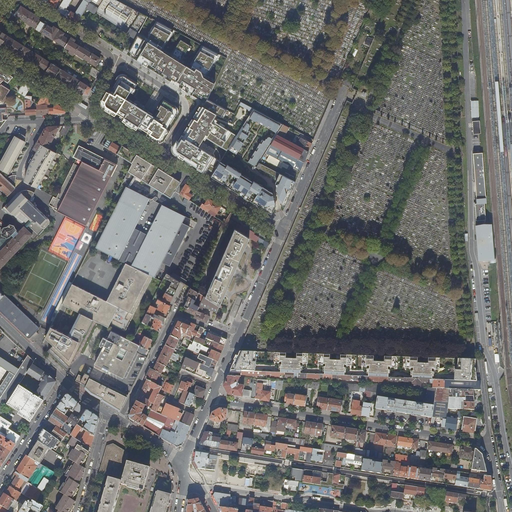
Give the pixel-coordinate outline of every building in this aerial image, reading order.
[(58,0),(48,0),(46,4),(53,8),(58,0)] [(71,0),(63,0),(57,10),(67,17),(70,12),(66,9),(71,0)] [(84,0),(77,12),(82,15),(85,10),(89,3),(84,0)] [(148,16),(117,0),(91,0),(89,3),(85,10),(94,15),(95,13),(128,32),(126,34),(135,39),(138,34),(148,16)] [(14,15),(25,22),(31,12),(21,6),(20,7),(19,7),(14,15)] [(70,12),(67,17),(77,23),(80,17),(71,11),(70,12)] [(25,22),(33,27),(39,18),(31,12),(25,22)] [(33,27),(42,32),(46,25),(43,22),(44,20),(39,18),(33,27)] [(135,39),(127,55),(205,102),(207,99),(215,82),(206,77),(219,54),(203,46),(191,67),(182,62),(192,47),(181,40),(171,55),(162,50),(174,31),(157,21),(147,38),(138,34),(135,39)] [(42,32),(53,39),(58,32),(52,29),(46,25),(42,32)] [(69,39),(63,35),(64,33),(59,30),(58,32),(53,39),(64,47),(69,39)] [(8,36),(2,46),(9,50),(15,41),(8,36)] [(372,39),(367,37),(364,44),(369,46),(372,39)] [(64,47),(75,53),(79,45),(69,39),(64,47)] [(24,46),(15,41),(9,50),(18,56),(24,46)] [(75,53),(87,61),(92,53),(79,45),(75,53)] [(33,52),(24,46),(18,56),(27,61),(33,52)] [(33,63),(37,66),(42,58),(33,52),(27,61),(32,65),(33,63)] [(101,58),(92,53),(87,61),(96,66),(101,58)] [(37,66),(43,69),(46,71),(51,63),(42,58),(37,66)] [(60,69),(51,63),(46,71),(45,73),(54,78),(60,69)] [(96,78),(100,72),(93,68),(89,74),(96,78)] [(14,78),(0,69),(0,80),(7,86),(14,78)] [(59,79),(68,84),(72,76),(60,69),(54,78),(58,80),(59,79)] [(100,105),(102,109),(159,143),(161,142),(164,141),(170,130),(167,128),(176,114),(177,110),(175,107),(163,100),(154,115),(129,99),(137,83),(125,75),(121,74),(118,76),(109,92),(106,91),(102,100),(100,105)] [(68,84),(75,89),(80,81),(72,76),(68,84)] [(88,86),(80,81),(75,89),(83,94),(88,86)] [(25,96),(29,91),(31,87),(30,87),(24,83),(18,92),(25,96)] [(0,92),(1,93),(0,95),(0,100),(3,101),(10,90),(6,88),(3,89),(2,85),(2,86),(0,84),(0,92)] [(29,91),(35,95),(37,96),(41,98),(43,95),(31,87),(29,91)] [(35,95),(29,91),(25,96),(27,98),(26,100),(30,99),(34,101),(36,103),(37,104),(41,98),(37,96),(35,99),(33,97),(35,95)] [(50,104),(52,101),(43,95),(41,98),(37,104),(36,103),(36,109),(37,109),(37,114),(65,113),(66,110),(54,102),(54,108),(50,108),(50,109),(48,109),(48,106),(49,106),(49,104),(50,104)] [(27,98),(25,96),(26,115),(37,114),(37,109),(36,109),(31,109),(30,102),(33,103),(34,101),(30,99),(26,100),(27,98)] [(214,173),(221,162),(198,148),(205,136),(228,150),(237,135),(213,122),(217,116),(223,118),(227,110),(207,99),(205,102),(203,107),(200,106),(174,148),(173,152),(177,157),(204,173),(207,168),(214,173)] [(479,101),(472,102),(472,118),(480,118),(479,101)] [(283,124),(253,109),(248,117),(277,135),(283,124)] [(480,121),(472,122),(473,135),(481,134),(480,121)] [(283,138),(289,128),(283,124),(283,125),(277,135),(283,138)] [(60,134),(65,137),(71,125),(64,126),(60,134)] [(55,136),(60,126),(48,127),(45,128),(37,142),(48,148),(53,139),(54,140),(56,136),(55,136)] [(251,132),(242,127),(237,135),(228,150),(237,155),(251,132)] [(0,164),(0,168),(9,173),(25,142),(23,141),(25,137),(20,134),(18,137),(16,136),(0,164)] [(271,145),(304,162),(309,152),(296,145),(283,138),(277,135),(271,145)] [(300,137),(296,145),(309,152),(312,143),(300,137)] [(264,156),(271,145),(262,139),(248,162),(257,167),(259,163),(264,156)] [(37,188),(56,153),(48,148),(37,142),(33,149),(38,152),(36,155),(32,164),(30,168),(32,169),(25,181),(37,188)] [(109,147),(105,144),(104,146),(117,154),(122,144),(121,144),(119,146),(112,142),(109,147)] [(144,160),(145,158),(122,144),(117,154),(132,164),(142,170),(147,162),(144,160)] [(304,162),(271,145),(266,153),(298,170),(300,171),(304,162)] [(54,209),(86,225),(111,175),(112,176),(117,165),(105,158),(104,161),(91,154),(81,149),(57,198),(54,196),(50,204),(55,207),(54,209)] [(264,156),(268,158),(288,169),(285,173),(294,178),(298,170),(266,153),(264,156)] [(483,154),(474,155),(477,204),(476,204),(477,221),(486,220),(485,203),(487,203),(483,154)] [(173,178),(147,162),(142,170),(132,164),(128,172),(131,173),(132,172),(163,191),(164,189),(165,190),(173,178)] [(227,166),(221,162),(214,173),(212,175),(219,179),(218,181),(232,189),(233,188),(245,196),(244,197),(271,214),(276,207),(276,206),(273,193),(254,181),(253,182),(241,174),(242,173),(228,165),(227,166)] [(296,182),(259,163),(257,167),(277,178),(275,183),(280,203),(281,205),(282,206),(285,207),(296,182)] [(8,196),(16,187),(15,187),(12,184),(7,179),(6,178),(0,172),(0,188),(6,194),(8,196)] [(15,177),(16,176),(17,175),(16,175),(13,175),(11,175),(9,177),(7,179),(12,184),(14,180),(15,178),(15,177)] [(188,193),(191,188),(186,184),(180,194),(190,199),(192,195),(188,193)] [(162,262),(170,266),(190,226),(182,223),(186,216),(126,186),(95,248),(126,263),(153,276),(155,277),(162,262)] [(23,190),(20,191),(30,201),(35,192),(34,192),(32,191),(30,190),(27,190),(23,190)] [(0,311),(28,338),(29,338),(30,338),(31,338),(33,335),(36,332),(39,329),(39,328),(5,294),(4,296),(0,292),(0,268),(31,237),(34,240),(50,224),(50,223),(51,222),(51,221),(51,220),(50,219),(31,200),(35,193),(35,192),(30,201),(20,191),(18,193),(17,194),(2,209),(25,226),(20,230),(18,229),(15,231),(10,226),(5,229),(3,234),(7,238),(10,235),(13,238),(0,251),(0,311)] [(215,202),(208,198),(202,208),(209,212),(215,202)] [(215,216),(221,206),(215,202),(209,212),(215,216)] [(232,219),(235,215),(231,212),(225,222),(230,225),(232,221),(231,220),(232,219)] [(232,221),(230,225),(234,228),(246,235),(252,226),(251,225),(249,224),(246,229),(232,221)] [(494,225),(477,226),(479,260),(496,259),(494,225)] [(258,237),(257,236),(253,234),(257,228),(252,226),(246,235),(249,237),(256,241),(258,237)] [(234,228),(205,297),(219,306),(249,237),(246,235),(234,228)] [(269,242),(262,239),(260,243),(267,248),(269,242)] [(120,295),(106,322),(125,332),(153,276),(126,263),(106,301),(109,302),(114,292),(120,295)] [(173,296),(180,281),(166,273),(164,277),(171,280),(168,287),(169,287),(169,288),(168,288),(165,292),(173,296)] [(489,274),(481,275),(484,321),(492,320),(489,274)] [(62,304),(72,284),(72,283),(70,282),(51,320),(53,321),(62,304)] [(78,287),(72,284),(62,304),(68,307),(78,287)] [(48,351),(63,366),(69,360),(68,358),(75,351),(76,352),(84,338),(82,338),(85,333),(86,334),(93,320),(96,314),(103,299),(78,287),(68,307),(80,313),(68,336),(57,330),(50,342),(53,345),(48,351)] [(193,303),(199,293),(190,287),(185,298),(187,300),(184,305),(183,306),(184,306),(185,310),(195,314),(199,306),(193,303)] [(105,326),(106,322),(120,295),(114,292),(109,302),(106,301),(103,299),(96,314),(93,320),(105,326)] [(165,292),(161,301),(169,305),(173,296),(165,292)] [(203,306),(217,312),(219,306),(205,297),(204,296),(199,306),(195,314),(194,317),(206,323),(210,316),(203,313),(202,315),(200,315),(202,312),(201,312),(203,306)] [(160,304),(157,309),(166,313),(170,305),(169,305),(161,301),(157,299),(156,302),(160,304)] [(166,313),(157,309),(150,305),(146,313),(151,315),(155,317),(165,322),(168,314),(166,313)] [(147,323),(151,315),(146,313),(142,322),(150,326),(157,330),(160,331),(165,322),(155,317),(153,321),(154,322),(152,325),(147,323)] [(178,321),(170,336),(179,340),(181,336),(183,336),(184,335),(186,335),(190,326),(178,321)] [(192,335),(196,336),(198,332),(194,330),(196,325),(191,323),(190,326),(186,335),(191,337),(192,335)] [(45,337),(50,342),(57,330),(50,327),(46,336),(45,337)] [(201,335),(204,329),(200,327),(198,332),(196,336),(194,342),(203,346),(206,338),(207,337),(205,337),(205,338),(203,337),(203,339),(199,338),(200,334),(201,335)] [(145,354),(147,349),(140,345),(110,330),(93,366),(94,366),(96,363),(102,367),(101,368),(107,371),(108,371),(109,370),(119,375),(129,354),(134,356),(137,350),(145,354)] [(222,337),(209,332),(207,337),(206,338),(212,341),(214,342),(224,347),(227,342),(221,339),(222,337)] [(145,335),(140,345),(147,349),(152,339),(145,335)] [(170,336),(166,345),(174,350),(179,340),(170,336)] [(199,354),(201,350),(203,346),(194,342),(184,338),(181,346),(199,354)] [(211,343),(212,341),(206,338),(203,346),(208,348),(209,347),(208,347),(210,342),(211,343)] [(210,347),(209,349),(210,349),(212,350),(221,354),(224,347),(214,342),(212,348),(210,347)] [(166,345),(162,353),(170,358),(174,350),(166,345)] [(210,354),(208,358),(218,362),(221,354),(212,350),(210,353),(209,352),(208,354),(210,354)] [(77,352),(76,352),(75,351),(68,358),(69,360),(63,366),(68,370),(77,352)] [(162,353),(158,361),(165,365),(166,365),(170,358),(162,353)] [(287,360),(316,360),(322,361),(322,375),(323,375),(350,376),(388,377),(413,379),(430,379),(432,379),(433,379),(433,373),(419,372),(419,373),(334,369),(334,363),(421,365),(429,365),(431,363),(431,358),(421,358),(421,359),(328,357),(328,355),(278,353),(278,358),(278,369),(283,368),(284,359),(287,359),(287,360)] [(205,364),(204,365),(214,370),(218,362),(208,358),(200,354),(198,357),(205,360),(205,361),(206,361),(206,363),(205,362),(204,363),(205,364)] [(0,414),(4,409),(6,405),(18,386),(19,385),(27,373),(31,368),(32,365),(35,362),(28,356),(19,370),(15,376),(10,373),(0,387),(0,414)] [(0,357),(0,366),(10,373),(15,376),(19,370),(0,357)] [(200,363),(186,357),(181,368),(186,370),(188,365),(197,369),(200,363)] [(245,369),(247,358),(239,358),(234,368),(245,369)] [(247,358),(245,369),(257,369),(258,359),(247,358)] [(267,369),(278,369),(278,358),(267,358),(267,369)] [(178,363),(173,360),(170,367),(175,369),(178,363)] [(158,361),(153,370),(160,373),(161,374),(165,365),(158,361)] [(206,375),(211,377),(214,370),(204,365),(200,363),(197,369),(195,374),(203,378),(206,372),(207,372),(206,375)] [(435,368),(435,380),(437,380),(441,380),(445,380),(480,381),(479,375),(477,373),(477,365),(448,365),(439,365),(439,368),(435,368)] [(43,376),(44,374),(45,373),(36,367),(35,370),(43,376)] [(155,383),(160,373),(153,370),(150,368),(145,378),(147,380),(155,383)] [(41,380),(43,376),(35,370),(31,376),(40,382),(41,380)] [(413,381),(412,387),(420,387),(421,382),(429,382),(429,383),(432,383),(432,379),(430,379),(413,379),(388,377),(350,376),(323,375),(322,375),(320,374),(316,374),(298,374),(294,373),(288,373),(231,371),(228,376),(240,377),(241,377),(241,375),(247,376),(260,376),(260,375),(263,375),(267,375),(270,375),(270,377),(280,377),(280,375),(285,375),(285,378),(294,378),(294,377),(298,377),(298,378),(320,379),(320,377),(323,378),(324,379),(332,380),(332,378),(334,378),(341,379),(343,380),(349,380),(350,379),(353,379),(354,380),(368,381),(370,380),(374,380),(375,381),(382,381),(384,381),(388,381),(390,382),(396,382),(398,381),(411,382),(413,381)] [(79,375),(76,381),(86,386),(93,389),(90,394),(102,400),(101,401),(120,412),(128,396),(85,374),(83,377),(79,375)] [(237,383),(240,377),(228,376),(224,386),(228,395),(251,398),(252,391),(244,389),(244,386),(239,385),(237,383)] [(48,379),(45,382),(45,383),(44,383),(35,396),(43,401),(55,383),(48,379)] [(433,379),(433,388),(436,388),(437,388),(444,388),(444,385),(443,385),(443,384),(441,384),(441,382),(441,380),(437,380),(435,380),(433,379)] [(158,394),(161,389),(162,387),(155,383),(147,380),(136,401),(149,407),(151,403),(154,404),(156,399),(158,394)] [(444,388),(449,389),(457,389),(460,389),(462,389),(471,390),(472,390),(481,390),(480,381),(445,380),(445,382),(444,385),(444,388)] [(187,383),(182,381),(179,388),(185,391),(187,392),(188,389),(189,389),(190,387),(191,387),(192,383),(188,381),(187,383)] [(167,382),(163,390),(165,391),(171,393),(174,385),(169,383),(167,382)] [(18,414),(30,422),(43,401),(35,396),(19,385),(18,386),(6,405),(19,412),(18,414)] [(365,391),(378,393),(379,385),(366,385),(365,391)] [(86,386),(84,389),(90,394),(93,389),(86,386)] [(194,392),(191,390),(190,393),(202,399),(206,390),(197,386),(194,392)] [(391,411),(432,417),(433,412),(434,403),(437,388),(436,388),(433,388),(428,388),(425,405),(422,404),(422,402),(417,401),(417,404),(394,400),(394,398),(393,398),(392,403),(391,411)] [(448,403),(449,389),(444,388),(437,388),(434,403),(433,412),(447,413),(448,408),(448,403)] [(456,409),(457,389),(449,389),(448,403),(448,408),(456,409)] [(462,389),(462,402),(464,402),(464,409),(474,410),(474,403),(472,390),(471,390),(462,389)] [(190,393),(188,392),(187,392),(185,391),(184,393),(179,402),(185,405),(189,395),(190,393)] [(261,391),(260,400),(269,401),(270,392),(261,391)] [(194,398),(201,402),(202,399),(190,393),(189,395),(185,405),(186,405),(190,407),(194,398)] [(70,410),(73,412),(79,403),(77,402),(69,394),(66,395),(56,409),(65,415),(68,410),(67,409),(68,408),(69,408),(70,407),(71,408),(70,410)] [(160,404),(163,396),(162,396),(158,394),(156,399),(154,404),(153,405),(152,408),(154,409),(154,411),(160,414),(162,414),(165,406),(160,404)] [(287,394),(286,404),(293,405),(295,395),(287,394)] [(307,396),(295,394),(295,395),(293,405),(305,407),(307,396)] [(319,404),(318,409),(327,410),(329,399),(318,397),(317,404),(319,404)] [(389,399),(377,397),(375,408),(391,411),(392,403),(393,398),(389,397),(389,399)] [(343,401),(329,399),(327,410),(341,412),(343,401)] [(353,400),(351,414),(361,416),(363,404),(359,403),(360,401),(353,400)] [(130,419),(143,426),(149,414),(152,409),(149,407),(136,401),(129,415),(130,419)] [(76,417),(83,407),(79,403),(73,412),(70,418),(66,423),(75,429),(75,428),(74,427),(74,426),(69,423),(69,422),(76,427),(78,424),(79,422),(80,420),(76,417)] [(180,420),(184,411),(182,410),(166,403),(165,406),(162,414),(161,414),(160,414),(154,411),(154,409),(152,408),(152,409),(149,414),(143,426),(167,441),(171,433),(163,429),(165,425),(172,428),(176,420),(190,426),(194,418),(193,415),(185,411),(183,415),(185,416),(183,421),(180,420)] [(365,404),(363,404),(361,416),(369,417),(371,408),(364,407),(365,404)] [(226,419),(228,410),(220,408),(213,413),(204,431),(210,432),(211,432),(214,425),(213,425),(214,421),(218,423),(226,419)] [(56,409),(49,421),(55,425),(57,426),(60,428),(67,433),(68,434),(71,431),(73,432),(75,429),(66,423),(70,418),(65,415),(56,409)] [(83,425),(79,422),(78,424),(82,427),(85,429),(86,430),(94,436),(99,419),(98,416),(87,410),(81,420),(84,422),(86,422),(87,420),(87,421),(87,422),(88,423),(88,424),(87,423),(84,427),(83,426),(83,425)] [(243,423),(254,425),(255,414),(245,412),(243,423)] [(265,426),(267,416),(255,414),(254,425),(265,426)] [(0,417),(0,416),(0,434),(1,435),(16,444),(20,437),(16,434),(8,429),(11,424),(0,417)] [(457,419),(446,417),(445,429),(456,430),(457,419)] [(277,431),(285,432),(286,428),(287,419),(279,418),(278,424),(272,423),(270,432),(276,433),(277,431)] [(464,418),(462,432),(474,433),(476,420),(464,418)] [(295,429),(296,420),(287,419),(286,428),(295,429)] [(182,446),(190,426),(176,420),(172,428),(171,433),(167,441),(177,447),(182,446)] [(304,433),(310,434),(315,435),(317,424),(311,423),(306,422),(304,433)] [(76,438),(82,427),(78,424),(76,427),(75,428),(75,429),(73,432),(71,434),(73,436),(76,438)] [(315,435),(319,436),(321,436),(323,425),(317,424),(315,435)] [(62,441),(67,433),(60,428),(57,426),(51,435),(58,439),(62,441)] [(331,437),(344,439),(344,438),(345,428),(332,426),(331,437)] [(354,440),(356,440),(358,430),(345,428),(344,438),(352,440),(351,443),(353,444),(354,440)] [(56,451),(62,441),(58,439),(51,435),(43,429),(40,435),(40,436),(37,441),(38,441),(49,448),(51,450),(52,448),(56,451)] [(86,430),(81,441),(90,447),(91,448),(94,436),(86,430)] [(364,443),(366,432),(358,430),(356,440),(356,441),(364,443)] [(209,435),(210,432),(204,431),(200,443),(201,445),(219,448),(220,440),(221,434),(220,434),(220,437),(209,435)] [(270,435),(252,432),(251,439),(253,439),(257,440),(266,441),(269,442),(270,435)] [(375,443),(386,445),(388,435),(376,433),(375,443)] [(0,445),(1,446),(11,452),(16,444),(1,435),(0,434),(0,445)] [(64,441),(63,442),(65,444),(67,445),(70,440),(73,436),(71,434),(71,435),(70,435),(65,441),(64,441)] [(395,446),(397,436),(388,435),(386,445),(395,446)] [(59,511),(71,511),(73,510),(72,510),(75,506),(72,505),(75,501),(72,499),(74,496),(75,496),(77,493),(79,489),(77,488),(79,484),(77,483),(79,480),(80,480),(82,477),(81,477),(84,473),(82,472),(84,468),(81,466),(84,463),(86,460),(85,460),(88,456),(86,455),(88,451),(87,451),(90,447),(81,441),(76,438),(73,436),(70,440),(79,446),(72,458),(77,461),(75,465),(74,464),(67,474),(71,477),(67,482),(66,481),(60,491),(67,496),(64,499),(63,498),(56,509),(60,511),(59,511)] [(300,440),(284,437),(283,444),(288,445),(292,445),(294,445),(298,446),(299,446),(300,440)] [(397,445),(412,448),(413,439),(398,437),(397,445)] [(230,442),(220,440),(219,448),(229,450),(230,442)] [(256,447),(252,447),(251,453),(264,455),(264,450),(266,441),(257,440),(256,447)] [(39,463),(49,448),(38,441),(29,457),(39,463)] [(264,450),(274,451),(275,446),(273,445),(274,442),(269,442),(266,441),(264,450)] [(428,450),(436,451),(438,443),(429,441),(428,450)] [(238,443),(230,442),(229,450),(237,451),(238,443)] [(280,450),(278,457),(286,458),(287,453),(288,445),(283,444),(276,443),(275,446),(274,451),(274,455),(276,455),(277,449),(280,450)] [(436,451),(444,452),(445,444),(438,443),(436,451)] [(144,490),(148,473),(149,469),(150,467),(127,461),(129,453),(113,444),(107,446),(99,472),(122,478),(121,480),(108,476),(98,511),(112,511),(121,484),(144,490)] [(342,447),(325,444),(324,450),(325,450),(327,451),(330,451),(337,452),(341,453),(342,447)] [(452,454),(453,445),(445,444),(444,452),(452,454)] [(295,454),(295,460),(298,460),(300,447),(299,446),(298,446),(297,449),(291,448),(292,445),(288,445),(287,453),(295,454)] [(0,467),(0,468),(11,452),(1,446),(0,447),(0,467)] [(308,456),(307,462),(310,462),(311,460),(313,448),(303,447),(300,447),(298,460),(301,460),(303,451),(310,452),(310,456),(308,456)] [(473,464),(471,473),(477,474),(481,475),(487,476),(487,475),(486,472),(482,454),(476,449),(461,447),(460,457),(473,459),(473,461),(472,462),(471,462),(471,464),(473,464)] [(323,452),(325,452),(325,450),(324,450),(321,450),(319,449),(313,448),(311,460),(322,462),(323,455),(322,455),(323,454),(318,453),(318,455),(316,455),(317,452),(322,452),(323,452)] [(366,450),(355,449),(354,455),(355,455),(363,456),(365,457),(366,450)] [(327,455),(327,451),(325,450),(325,452),(323,464),(333,466),(335,454),(331,454),(331,456),(327,455)] [(420,457),(411,455),(411,457),(409,464),(410,464),(420,465),(422,466),(424,466),(427,451),(421,450),(420,457)] [(209,455),(209,454),(196,452),(195,461),(199,468),(205,469),(206,463),(212,464),(212,459),(208,458),(208,454),(209,455)] [(343,464),(345,464),(346,460),(347,454),(341,453),(337,452),(337,454),(337,456),(344,458),(343,461),(343,464)] [(26,455),(14,474),(17,476),(25,481),(28,482),(29,483),(38,489),(43,492),(55,473),(39,463),(29,457),(26,455)] [(368,460),(363,460),(362,462),(361,470),(381,473),(382,463),(369,461),(369,460),(368,460)] [(392,471),(391,475),(393,476),(396,462),(395,461),(391,461),(391,463),(387,463),(388,460),(383,460),(382,463),(381,473),(383,474),(384,469),(392,471)] [(251,461),(250,471),(257,472),(256,477),(264,478),(266,463),(251,461)] [(393,476),(399,476),(401,466),(402,462),(401,462),(396,462),(393,476)] [(404,467),(401,466),(399,476),(406,478),(408,467),(405,467),(406,465),(404,464),(404,467)] [(409,466),(410,464),(409,464),(408,464),(408,467),(406,478),(418,479),(420,468),(409,466)] [(422,468),(422,466),(420,465),(420,468),(418,479),(431,481),(431,478),(433,467),(431,467),(430,470),(422,468)] [(436,477),(443,478),(444,478),(445,469),(441,469),(440,471),(439,471),(439,470),(438,470),(437,471),(437,468),(433,467),(431,478),(436,479),(436,477)] [(204,478),(211,478),(212,470),(205,469),(199,468),(204,478)] [(300,469),(293,468),(292,468),(290,481),(298,482),(300,469)] [(444,478),(456,479),(456,476),(457,471),(450,470),(445,469),(444,478)] [(346,476),(332,473),(322,472),(320,485),(344,489),(346,476)] [(476,477),(477,474),(471,473),(470,473),(470,475),(469,478),(467,487),(479,489),(481,478),(479,478),(479,479),(473,479),(473,477),(476,477)] [(491,476),(487,475),(487,476),(481,475),(481,478),(479,489),(491,491),(492,489),(491,476)] [(19,492),(25,481),(17,476),(10,486),(19,492)] [(312,477),(303,476),(302,482),(311,484),(312,477)] [(458,476),(456,476),(456,479),(455,485),(467,487),(469,478),(458,476)] [(297,486),(298,486),(299,482),(298,482),(290,481),(285,480),(284,484),(288,485),(292,486),(291,491),(296,491),(297,486)] [(21,493),(28,482),(25,481),(19,492),(21,493)] [(32,499),(38,489),(29,483),(28,482),(21,493),(23,494),(28,498),(29,498),(32,499)] [(396,490),(397,484),(393,483),(392,485),(390,497),(397,498),(403,499),(404,492),(403,492),(403,493),(395,492),(395,490),(396,490)] [(415,497),(416,497),(416,495),(418,487),(405,485),(404,490),(404,492),(403,499),(407,500),(410,500),(411,495),(415,496),(415,497)] [(22,495),(23,494),(21,493),(19,492),(10,486),(6,494),(14,499),(15,500),(17,501),(20,494),(22,495)] [(424,496),(425,488),(418,487),(416,495),(424,496)] [(157,494),(151,511),(166,511),(172,493),(158,489),(157,494)] [(449,502),(457,503),(458,500),(459,493),(447,492),(446,495),(445,503),(445,506),(449,506),(449,502)] [(9,510),(15,500),(14,499),(6,494),(5,493),(0,500),(0,504),(7,509),(9,510)] [(229,503),(231,495),(215,493),(214,496),(220,507),(233,508),(233,505),(235,505),(235,504),(229,503)] [(437,502),(445,503),(446,495),(438,493),(437,502)] [(461,504),(457,503),(457,506),(456,508),(464,509),(466,495),(459,493),(458,500),(462,501),(461,504)] [(236,498),(236,496),(233,495),(232,501),(233,502),(235,502),(235,504),(238,504),(238,506),(248,508),(249,500),(236,498)] [(254,503),(254,499),(249,498),(249,500),(248,508),(247,511),(253,511),(258,511),(260,507),(260,504),(254,503)] [(199,511),(204,509),(198,499),(189,500),(186,511),(199,511)] [(32,508),(40,511),(44,506),(33,500),(31,502),(29,503),(26,501),(25,503),(24,505),(19,511),(27,511),(30,508),(31,508),(32,508)] [(269,508),(260,507),(258,511),(271,511),(273,502),(268,501),(268,504),(269,506),(269,508)] [(274,509),(275,502),(273,502),(271,511),(285,511),(286,511),(274,509)]
